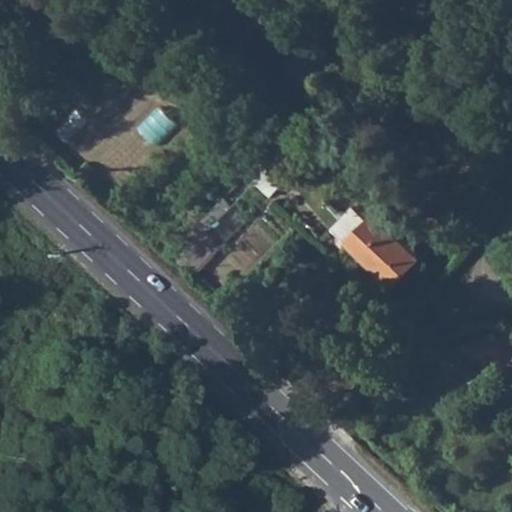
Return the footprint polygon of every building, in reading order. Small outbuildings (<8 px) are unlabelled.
[(294,172),(269,149),(258,161),(283,185),(294,172)] [(258,161),(246,174),(271,198),(283,185),(258,161)] [(222,200),(171,257),(193,279),(224,247),(209,233),(231,208),(222,200)] [(370,219),(353,204),(334,226),(350,241),(347,244),(394,285),(420,255),(375,213),(370,219)] [(213,281),(241,297),(275,238),(246,222),(213,281)]
